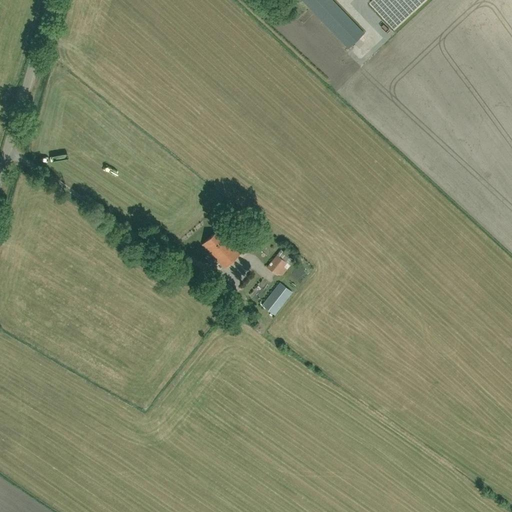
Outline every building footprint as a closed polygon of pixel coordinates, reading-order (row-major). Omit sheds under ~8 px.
[(302,0),(349,48),(364,34),(332,0),(302,0)] [(364,10),(372,0),(358,0),(356,3),(364,10)] [(225,268),(241,253),(219,230),(203,245),(225,268)] [(277,275),(287,263),(278,256),(268,268),(277,275)] [(227,298),(234,288),(220,279),(213,288),(227,298)] [(275,316),(293,293),(280,282),(262,305),(275,316)] [(259,298),(268,287),(264,283),(254,293),(259,298)]
